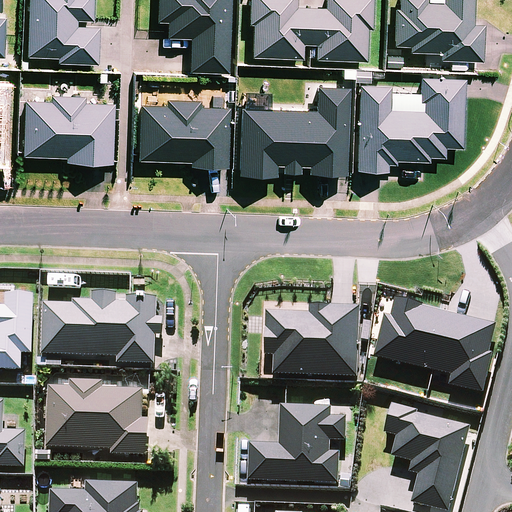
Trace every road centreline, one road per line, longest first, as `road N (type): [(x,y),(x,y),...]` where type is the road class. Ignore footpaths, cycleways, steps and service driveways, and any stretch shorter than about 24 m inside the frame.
road 1 (residential): [(217,234),(206,511)]
road 2 (residential): [(479,210),(409,235),(217,234)]
road 3 (residential): [(217,234),(0,221)]
